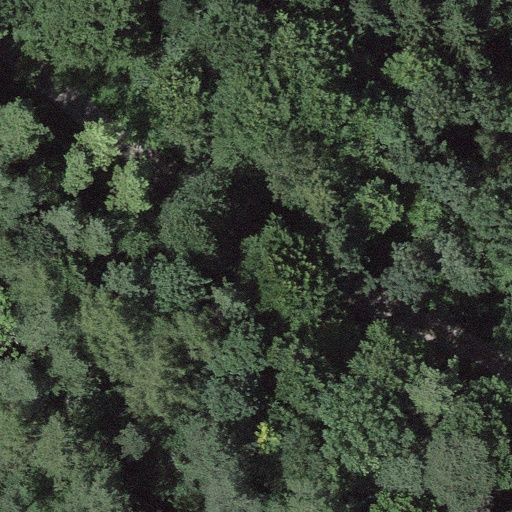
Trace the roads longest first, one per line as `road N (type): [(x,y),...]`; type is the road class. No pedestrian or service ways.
road 1 (track): [(0,41),(247,233)]
road 2 (track): [(247,233),(435,342)]
